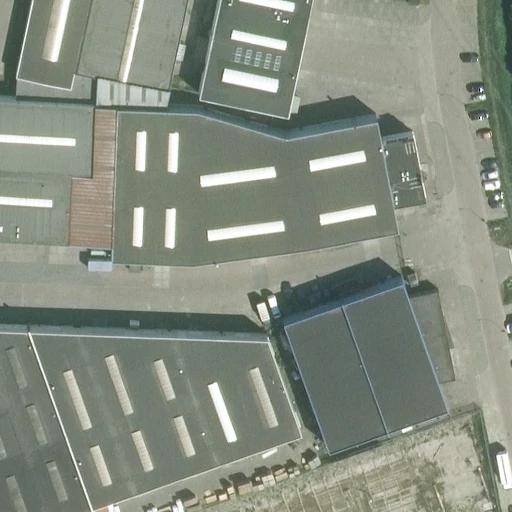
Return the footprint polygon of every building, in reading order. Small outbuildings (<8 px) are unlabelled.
[(167,90),(185,0),(30,0),(15,71),(15,82),(167,90)] [(287,110),(310,0),(217,0),(198,92),(287,110)] [(0,235),(110,240),(116,102),(164,104),(167,90),(15,82),(14,95),(0,94),(0,235)] [(110,240),(110,254),(191,258),(306,242),(397,224),(393,201),(425,194),(422,178),(419,166),(413,130),(380,136),(376,113),(285,130),(198,106),(164,104),(116,102),(110,240)] [(139,270),(140,260),(129,259),(129,269),(139,270)] [(419,281),(415,270),(407,272),(411,284),(419,281)] [(455,376),(438,288),(408,294),(401,275),(341,296),(340,294),(340,296),(282,317),(328,446),(387,424),(387,426),(388,426),(387,424),(447,403),(439,379),(455,376)] [(0,511),(59,511),(300,428),(267,332),(29,323),(29,321),(28,321),(28,323),(0,321),(0,511)]
